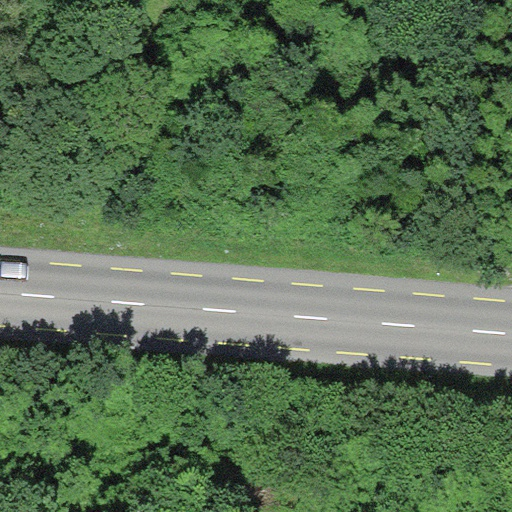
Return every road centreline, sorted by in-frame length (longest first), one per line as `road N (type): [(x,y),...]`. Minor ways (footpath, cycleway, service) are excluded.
road 1 (track): [(0,484),(235,433),(475,329),(511,296)]
road 2 (primary): [(0,289),(511,332)]
